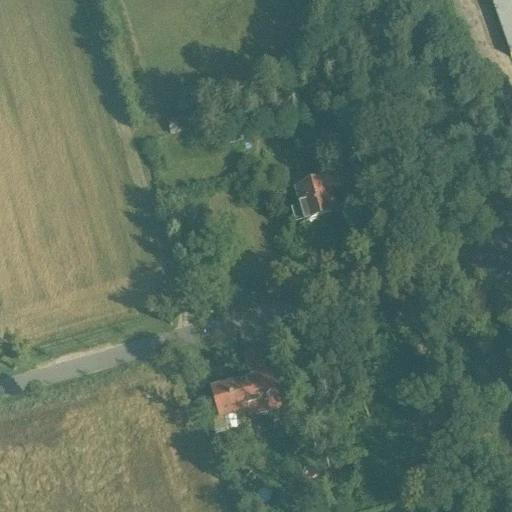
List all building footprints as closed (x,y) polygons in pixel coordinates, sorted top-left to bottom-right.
[(511,0),(492,0),(494,3),(492,4),(495,12),(497,11),(511,54),(511,57),(511,58),(511,59),(511,58),(511,0)] [(511,128),(511,99),(511,98),(502,101),(511,128)] [(345,99),(335,102),(340,120),(350,117),(345,99)] [(173,137),(196,130),(192,116),(168,123),(173,137)] [(228,147),(249,142),(246,131),(226,136),(228,147)] [(307,190),(303,178),(293,181),(301,209),(292,212),(296,227),(306,224),(306,225),(338,216),(329,184),(307,190)] [(461,194),(470,190),(467,182),(458,187),(461,194)] [(267,374),(261,353),(244,357),(251,379),(213,390),(222,421),(248,413),(249,418),(280,409),(270,373),(267,374)]
